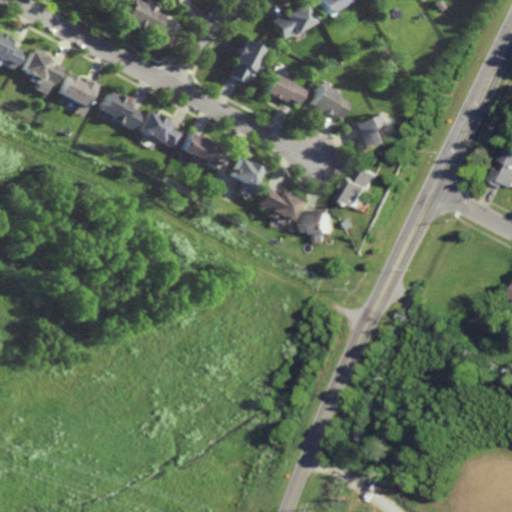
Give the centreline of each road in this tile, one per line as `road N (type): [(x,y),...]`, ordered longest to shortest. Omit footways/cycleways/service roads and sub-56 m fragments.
road 1 (residential): [(316,161),(9,0)]
road 2 (secondary): [(511,36),(374,313)]
road 3 (tertiary): [(374,313),(288,511)]
